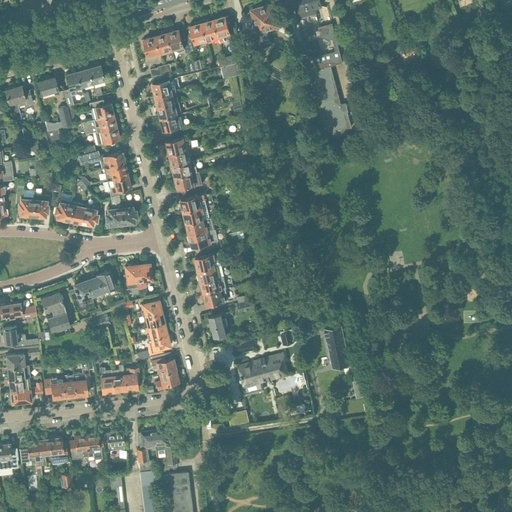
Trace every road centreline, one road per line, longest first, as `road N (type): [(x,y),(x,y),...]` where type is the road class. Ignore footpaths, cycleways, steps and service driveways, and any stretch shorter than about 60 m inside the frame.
road 1 (residential): [(0,67),(115,36),(160,237)]
road 2 (residential): [(196,379),(175,400),(0,419)]
road 3 (tertiary): [(25,40),(180,0)]
road 4 (unknown): [(204,424),(317,414),(323,371)]
road 5 (residential): [(160,237),(196,379)]
road 6 (tertiary): [(154,0),(25,40)]
